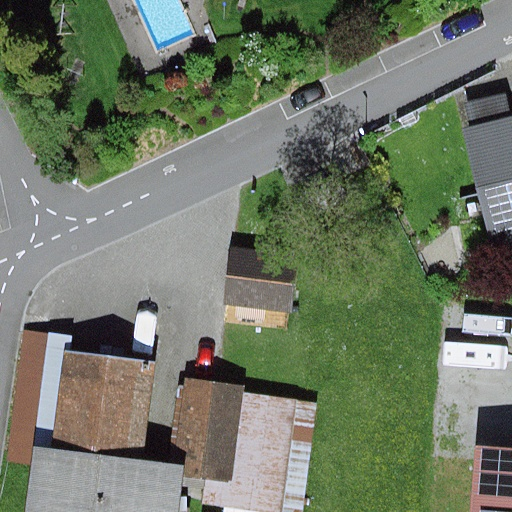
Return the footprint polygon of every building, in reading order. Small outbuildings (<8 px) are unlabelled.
[(511,117),(462,130),(492,251),(511,245),(511,117)] [(313,259),(248,251),(241,309),(306,317),(313,259)] [(169,352),(43,334),(24,459),(61,464),(54,511),(194,511),(195,506),(200,472),(179,469),(152,465),(169,352)] [(187,388),(179,469),(200,472),(195,506),(248,511),(313,511),(320,406),(187,388)] [(511,511),(511,457),(502,457),(498,511),(511,511)]
